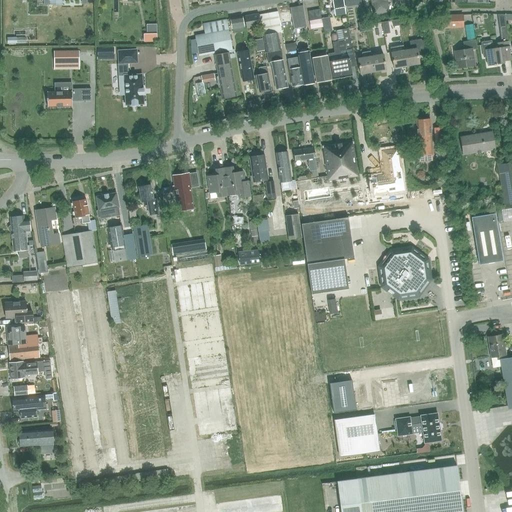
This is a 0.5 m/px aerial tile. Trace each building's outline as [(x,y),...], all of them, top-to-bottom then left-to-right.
[(336,0),(335,0),(332,1),(333,9),(336,8),(338,16),(345,15),(342,0),(336,0)] [(387,13),(385,0),(368,0),(371,16),(387,13)] [(294,24),(305,22),(302,6),(292,8),(294,24)] [(278,12),(274,12),(259,15),(268,63),(272,63),(277,90),(288,88),(277,32),(281,32),(278,12)] [(291,22),(289,12),(280,13),(282,23),(291,22)] [(260,26),(259,14),(245,16),(246,28),(260,26)] [(504,14),(497,14),(501,43),(508,42),(504,14)] [(442,27),(463,26),(462,15),(442,17),(442,27)] [(230,19),(232,29),(244,27),(242,17),(230,19)] [(329,17),(321,19),(323,33),(331,31),(329,17)] [(321,19),(309,21),(310,29),(322,27),(321,19)] [(232,51),(229,30),(227,20),(204,24),(206,35),(195,37),(199,57),(228,51),(232,51)] [(390,33),(388,21),(382,22),(384,34),(390,33)] [(335,53),(329,54),(329,56),(333,79),(352,76),(350,63),(356,62),(353,48),(352,48),(348,29),(342,30),(335,31),(337,42),(333,42),(335,53)] [(148,34),(144,34),(144,42),(158,41),(158,33),(148,34)] [(262,38),(254,40),(256,52),(264,50),(262,38)] [(411,49),(404,51),(407,66),(419,64),(418,56),(424,55),(421,39),(409,41),(411,49)] [(454,53),(454,55),(450,55),(451,67),(456,66),(456,68),(474,65),(472,50),(477,50),(475,41),(463,43),(464,51),(454,53)] [(492,41),(482,42),(484,57),(486,57),(488,66),(505,64),(504,61),(511,60),(510,57),(508,42),(501,43),(497,43),(498,49),(493,49),(492,41)] [(288,52),(296,51),(295,43),(287,45),(288,52)] [(297,49),(300,68),(303,85),(314,83),(308,48),(297,49)] [(118,64),(126,63),(125,50),(118,51),(118,64)] [(235,50),(232,51),(228,51),(229,53),(215,56),(223,99),(237,97),(230,59),(236,58),(235,50)] [(243,82),(254,80),(249,50),(237,52),(243,82)] [(79,51),(54,51),(54,63),(79,63),(79,51)] [(407,66),(404,51),(391,53),(394,69),(407,66)] [(373,73),(370,57),(371,56),(370,52),(362,53),(363,58),(357,59),(360,75),(373,73)] [(383,54),(371,56),(370,57),(373,73),(386,70),(383,54)] [(330,80),(326,57),(314,59),(319,82),(330,80)] [(303,85),(300,68),(297,69),(296,62),(288,63),(293,87),(303,85)] [(259,93),(271,91),(267,68),(258,69),(260,75),(256,76),(259,93)] [(124,75),(125,105),(131,105),(131,106),(138,106),(138,105),(144,104),(143,95),(144,95),(144,89),(143,89),(142,74),(124,75)] [(83,89),(83,101),(91,101),(91,89),(83,89)] [(72,91),(47,92),(47,107),(57,107),(63,107),(63,106),(72,106),(72,91)] [(419,156),(433,155),(430,119),(416,120),(419,156)] [(464,155),(495,150),(492,132),(461,138),(464,155)] [(323,147),(328,181),(359,177),(354,143),(323,147)] [(318,177),(315,158),(316,158),(314,148),(294,151),(295,161),(308,159),(309,172),(311,172),(312,178),(318,177)] [(280,183),(288,182),(292,181),(288,152),(276,154),(280,183)] [(249,158),(252,175),(249,176),(250,182),(253,182),(253,183),(268,181),(264,156),(249,158)] [(373,185),(372,185),(372,188),(373,187),(374,193),(403,189),(399,162),(385,164),(386,177),(372,179),(373,185)] [(504,205),(511,203),(511,163),(498,165),(504,205)] [(233,168),(224,169),(228,196),(238,195),(238,199),(251,197),(249,180),(244,181),(243,172),(234,174),(233,168)] [(228,196),(224,169),(216,170),(217,176),(208,178),(210,194),(217,193),(218,198),(228,196)] [(179,212),(194,210),(190,189),(192,189),(189,174),(173,177),(175,187),(173,187),(174,191),(176,191),(179,212)] [(276,198),(274,181),(265,182),(267,199),(276,198)] [(139,187),(142,202),(145,201),(146,206),(145,206),(146,211),(147,211),(148,215),(158,214),(155,199),(153,199),(151,185),(139,187)] [(104,211),(119,208),(116,194),(97,198),(99,212),(97,212),(99,222),(106,220),(104,211)] [(83,225),(91,223),(86,200),(73,202),(76,219),(81,218),(83,225)] [(42,247),(60,244),(58,234),(52,235),(50,221),(56,220),(54,209),(36,211),(42,247)] [(302,238),(298,214),(285,216),(288,240),(302,238)] [(479,265),(503,261),(495,214),(472,218),(479,265)] [(10,217),(12,234),(26,232),(24,215),(10,217)] [(348,217),(301,224),(307,265),(311,294),(348,289),(344,259),(354,258),(348,218),(348,217)] [(269,231),(267,219),(257,221),(258,233),(269,231)] [(125,245),(133,244),(130,224),(121,225),(121,226),(108,228),(110,244),(106,245),(109,263),(128,260),(125,245)] [(137,252),(152,250),(148,225),(133,227),(137,252)] [(92,231),(69,235),(61,237),(67,268),(74,267),(97,263),(92,231)] [(26,238),(26,232),(12,234),(14,251),(19,251),(19,258),(28,257),(27,247),(29,246),(30,249),(34,249),(33,246),(34,246),(33,237),(26,238)] [(411,248),(391,251),(379,267),(382,287),(398,299),(419,296),(420,296),(420,291),(426,283),(431,282),(431,281),(430,281),(427,260),(411,248)] [(40,274),(48,272),(45,253),(37,254),(40,274)] [(223,267),(221,254),(213,256),(215,268),(223,267)] [(25,281),(37,280),(37,271),(24,272),(25,281)] [(5,293),(29,291),(29,284),(5,286),(5,293)] [(33,322),(32,311),(27,312),(26,301),(4,302),(5,319),(16,318),(16,319),(21,323),(33,322)] [(19,344),(19,345),(38,344),(37,336),(26,337),(25,327),(7,328),(8,345),(19,344)] [(503,336),(489,338),(494,368),(502,367),(501,360),(507,359),(503,336)] [(38,343),(38,344),(19,345),(9,346),(10,360),(40,358),(38,343)] [(511,409),(511,358),(507,359),(501,360),(502,367),(509,410),(511,409)] [(43,360),(44,376),(52,375),(51,359),(43,360)] [(25,378),(24,375),(38,374),(37,362),(25,363),(25,362),(23,363),(23,362),(9,363),(11,379),(25,378)] [(333,413),(356,410),(352,380),(329,383),(333,413)] [(14,387),(14,395),(28,394),(27,386),(14,387)] [(45,396),(13,399),(14,412),(21,412),(22,419),(37,417),(36,410),(42,410),(46,410),(45,396)] [(61,422),(59,410),(51,411),(53,423),(61,422)] [(441,441),(437,413),(420,416),(410,418),(410,417),(395,419),(398,436),(412,434),(411,425),(422,424),(424,443),(441,441)] [(379,451),(374,415),(335,421),(340,457),(379,451)] [(54,453),(53,430),(19,432),(20,446),(39,445),(40,454),(54,453)] [(462,511),(457,465),(337,480),(341,511),(462,511)] [(78,483),(80,491),(169,478),(168,469),(78,483)] [(34,499),(43,498),(41,485),(32,487),(34,499)]
